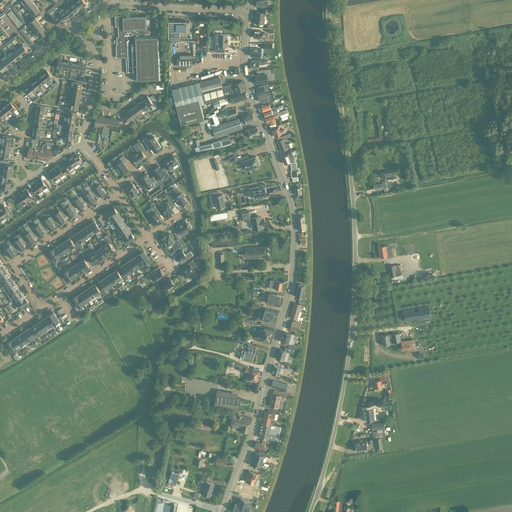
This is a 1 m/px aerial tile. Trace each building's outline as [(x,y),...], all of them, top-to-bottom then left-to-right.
[(30,10),(36,5),(32,0),(25,5),(30,10)] [(79,10),(82,7),(76,0),(74,0),(75,1),(73,3),(79,10)] [(76,12),(79,10),(73,3),(70,5),(76,12)] [(34,15),(40,10),(36,5),(30,10),(34,15)] [(73,15),(76,12),(70,5),(67,8),(73,15)] [(70,17),(73,15),(67,8),(64,10),(70,17)] [(256,16),(255,23),(264,24),(265,19),(264,19),(265,13),(269,14),(269,10),(263,9),(262,12),(256,12),(256,16)] [(67,19),(70,17),(64,10),(61,13),(67,19)] [(67,19),(61,13),(59,14),(57,11),(55,12),(63,22),(67,19)] [(59,26),(63,22),(55,12),(54,13),(56,16),(53,19),(59,26)] [(115,16),(115,26),(118,26),(118,36),(117,36),(117,48),(116,48),(116,57),(126,57),(126,73),(136,72),(136,80),(160,80),(160,69),(164,68),(164,54),(159,54),(159,35),(145,35),(145,33),(150,33),(149,25),(146,25),(146,16),(122,16),(115,16)] [(33,27),(39,22),(35,17),(29,22),(33,27)] [(168,21),(168,38),(180,38),(180,30),(189,30),(189,21),(168,21)] [(39,22),(33,27),(37,32),(43,27),(39,22)] [(43,27),(37,32),(41,37),(47,32),(43,27)] [(255,31),(254,37),(259,38),(258,40),(263,41),(266,41),(267,33),(264,33),(264,32),(255,31)] [(216,39),(215,52),(224,52),(225,47),(227,47),(227,43),(228,38),(227,38),(227,34),(219,34),(219,39),(216,39)] [(18,49),(23,55),(28,51),(23,45),(18,49)] [(18,59),(23,55),(18,49),(13,53),(18,59)] [(13,53),(8,57),(13,63),(18,59),(13,53)] [(180,58),(177,58),(177,66),(192,66),(191,58),(191,54),(180,55),(180,58)] [(8,67),(13,63),(8,57),(3,61),(8,67)] [(268,64),(268,61),(265,61),(260,62),(260,60),(252,60),(252,63),(250,63),(251,69),(259,68),(259,65),(265,64),(268,64)] [(256,78),(255,78),(255,82),(256,82),(256,83),(261,82),(261,83),(264,83),(264,82),(267,82),(267,81),(267,75),(271,75),(270,69),(257,71),(258,77),(256,77),(256,78)] [(45,73),(43,75),(50,83),(52,82),(49,78),(52,76),(46,70),(44,72),(45,73)] [(50,83),(43,75),(40,76),(39,75),(37,77),(43,84),(45,82),(48,85),(50,83)] [(36,80),(34,82),(41,91),(43,89),(40,86),(43,84),(37,77),(35,79),(36,80)] [(223,87),(222,86),(220,77),(172,89),(174,98),(172,98),(175,111),(178,111),(181,125),(204,119),(200,105),(205,103),(211,102),(218,101),(217,100),(225,98),(225,97),(234,94),(231,84),(223,87)] [(236,86),(232,87),(234,93),(238,92),(245,90),(242,81),(235,83),(236,86)] [(41,91),(34,82),(32,84),(30,82),(28,84),(34,91),(36,89),(39,92),(41,91)] [(32,93),(34,91),(28,84),(26,86),(27,87),(25,89),(32,98),(34,96),(32,93)] [(219,100),(213,102),(214,107),(235,101),(235,102),(247,98),(245,92),(231,96),(219,100)] [(267,93),(258,96),(260,101),(263,101),(264,103),(270,102),(269,99),(268,99),(274,97),(273,92),(267,93)] [(143,101),(151,110),(153,109),(150,105),(155,101),(151,95),(148,97),(147,96),(145,97),(146,99),(143,101)] [(5,104),(15,117),(17,115),(14,111),(16,109),(10,101),(5,104)] [(140,101),(138,103),(140,106),(143,110),(144,112),(147,110),(149,112),(149,111),(151,115),(153,114),(151,110),(143,101),(141,103),(140,101)] [(265,105),(262,106),(264,112),(271,109),(275,107),(273,102),(270,103),(270,102),(264,103),(265,105)] [(143,110),(140,106),(138,103),(136,104),(137,106),(134,108),(141,117),(143,116),(140,112),(143,110)] [(14,118),(15,117),(5,104),(1,108),(8,116),(10,114),(14,118)] [(271,109),(264,112),(266,117),(273,114),(278,112),(277,110),(276,107),(275,107),(271,109)] [(0,108),(0,114),(6,122),(7,123),(7,124),(9,123),(7,121),(5,118),(8,116),(1,108),(0,108)] [(139,118),(141,117),(134,108),(131,110),(130,108),(128,110),(134,117),(137,115),(139,118)] [(229,112),(225,113),(226,117),(227,117),(228,120),(236,118),(235,115),(237,114),(236,109),(228,111),(229,112)] [(131,119),(134,117),(128,110),(126,111),(127,113),(125,115),(122,117),(126,124),(132,120),(131,119)] [(273,114),(266,117),(268,122),(270,122),(271,124),(276,123),(275,120),(274,118),(278,116),(280,115),(285,114),(287,113),(286,110),(283,110),(277,113),(273,114)] [(209,116),(212,127),(220,124),(217,117),(216,114),(209,116)] [(254,120),(252,114),(250,114),(241,117),(242,120),(241,121),(242,124),(243,124),(247,123),(254,120)] [(107,118),(104,135),(108,136),(108,131),(109,126),(112,126),(113,117),(111,117),(111,118),(107,118)] [(113,117),(112,126),(115,127),(115,131),(120,132),(121,125),(118,125),(119,120),(115,119),(116,118),(113,117)] [(212,127),(215,136),(241,127),(239,119),(212,127)] [(259,133),(257,127),(251,129),(251,128),(247,129),(248,132),(248,133),(249,132),(251,136),(259,133)] [(278,127),(272,129),(275,136),(281,134),(284,132),(283,129),(279,130),(278,127)] [(282,151),(287,149),(290,148),(289,143),(285,145),(283,139),(289,137),(288,134),(283,136),(283,137),(277,139),(278,141),(282,151)] [(142,139),(148,147),(150,145),(154,151),(156,150),(156,151),(160,148),(161,147),(154,137),(148,141),(145,137),(143,139),(142,139)] [(231,144),(229,137),(221,140),(222,145),(222,146),(223,146),(226,145),(227,146),(231,144)] [(32,158),(35,139),(32,139),(31,141),(32,142),(32,147),(28,147),(27,157),(32,158)] [(196,152),(213,148),(212,143),(201,145),(196,147),(195,147),(196,152)] [(45,146),(43,160),(48,161),(49,158),(52,158),(53,151),(47,150),(47,144),(46,144),(45,144),(45,146)] [(144,157),(141,152),(144,150),(140,144),(137,146),(140,151),(131,157),(135,163),(144,157)] [(291,152),(282,156),(285,164),(291,162),(291,161),(294,160),(291,152)] [(174,154),(164,161),(170,171),(173,169),(172,166),(179,162),(174,154)] [(68,158),(74,167),(79,163),(81,166),(84,164),(79,157),(76,159),(73,155),(68,158)] [(116,165),(121,173),(128,169),(124,163),(127,161),(123,155),(120,158),(122,161),(116,165)] [(248,155),(239,159),(241,162),(240,162),(243,170),(246,168),(246,169),(250,168),(251,171),(256,169),(255,166),(258,165),(258,164),(259,163),(258,161),(257,160),(255,156),(249,159),(248,155)] [(69,170),(74,167),(68,158),(63,162),(66,167),(64,168),(68,173),(70,171),(69,170)] [(2,169),(13,171),(14,165),(9,164),(10,161),(0,160),(0,163),(3,164),(2,169)] [(68,173),(64,168),(62,170),(59,165),(54,169),(60,177),(65,174),(66,175),(68,173)] [(164,179),(170,175),(169,175),(166,170),(163,172),(161,169),(159,166),(153,170),(158,179),(162,176),(164,179)] [(12,177),(13,171),(2,169),(1,175),(0,174),(0,178),(7,179),(7,176),(12,177)] [(55,181),(60,177),(54,169),(49,172),(52,177),(50,179),(54,184),(56,182),(55,181)] [(386,180),(396,178),(394,170),(385,171),(386,180)] [(159,184),(154,178),(151,180),(147,174),(141,178),(148,188),(151,185),(153,188),(159,184)] [(7,179),(0,178),(0,181),(1,182),(0,184),(0,187),(10,189),(11,183),(7,182),(7,179)] [(36,182),(42,190),(47,187),(49,190),(52,188),(47,181),(45,183),(41,178),(36,182)] [(387,187),(386,181),(385,181),(374,183),(375,189),(383,188),(387,187)] [(38,194),(42,190),(36,182),(31,185),(35,190),(32,192),(38,200),(41,198),(38,194)] [(96,196),(88,185),(86,182),(83,184),(85,187),(85,188),(88,192),(84,195),(89,203),(90,202),(91,203),(93,202),(93,201),(94,200),(95,199),(93,197),(96,196)] [(92,182),(88,185),(96,196),(98,194),(100,196),(101,197),(102,195),(104,193),(105,193),(101,187),(102,187),(101,184),(100,185),(99,184),(95,187),(92,182)] [(136,194),(137,196),(143,192),(139,187),(137,189),(133,183),(132,184),(132,183),(128,186),(129,186),(127,187),(133,196),(136,194)] [(254,198),(260,197),(260,198),(261,198),(262,198),(263,198),(263,197),(263,196),(266,196),(266,195),(265,193),(264,188),(260,189),(259,186),(252,188),(253,190),(252,190),(252,192),(251,192),(252,197),(253,197),(254,198)] [(181,206),(188,202),(184,197),(185,196),(183,193),(182,194),(181,192),(178,195),(176,192),(174,188),(168,192),(173,200),(176,198),(181,206)] [(38,200),(32,192),(30,193),(27,189),(22,192),(28,201),(33,197),(36,201),(38,200)] [(218,195),(217,191),(209,193),(210,197),(215,196),(217,208),(225,207),(224,201),(223,199),(222,194),(218,195)] [(23,204),(28,201),(22,192),(17,196),(21,201),(16,204),(20,209),(24,206),(23,204)] [(73,201),(79,209),(80,208),(80,209),(82,208),(82,207),(84,206),(84,205),(83,203),(85,202),(81,195),(78,197),(73,201)] [(65,201),(67,205),(63,207),(64,208),(69,217),(70,216),(71,217),(73,215),(72,214),(74,213),(75,213),(73,211),(76,209),(68,198),(67,196),(64,198),(66,200),(65,201)] [(167,216),(171,214),(170,213),(173,211),(171,208),(174,206),(170,200),(163,204),(164,205),(161,207),(167,216)] [(0,210),(5,218),(10,215),(11,217),(14,215),(10,209),(7,210),(4,206),(0,208),(0,210)] [(157,214),(160,213),(155,206),(152,207),(154,210),(149,213),(152,218),(151,218),(153,222),(154,221),(156,224),(161,220),(159,216),(157,214)] [(106,212),(110,217),(117,212),(114,207),(106,212)] [(66,216),(62,210),(54,215),(59,223),(60,223),(61,223),(63,222),(62,221),(64,220),(65,220),(63,218),(66,216)] [(250,211),(241,212),(242,220),(249,219),(249,222),(252,222),(253,230),(261,229),(261,227),(264,227),(263,221),(261,221),(260,218),(250,219),(250,211)] [(121,217),(117,212),(110,217),(113,222),(121,217)] [(52,228),(52,227),(54,226),(54,225),(53,223),(55,222),(51,215),(43,221),(49,229),(50,229),(52,228)] [(34,220),(37,225),(33,227),(39,236),(40,235),(40,236),(43,235),(42,234),(44,233),(44,232),(43,230),(45,228),(38,217),(38,218),(36,219),(34,220)] [(121,217),(113,222),(112,223),(115,227),(116,227),(124,222),(121,217)] [(94,221),(89,225),(95,232),(99,229),(102,233),(104,231),(101,226),(99,227),(94,221)] [(177,230),(174,232),(178,237),(179,239),(182,236),(181,234),(190,228),(191,227),(189,224),(188,224),(186,221),(176,228),(177,230)] [(128,227),(124,222),(116,227),(120,232),(128,227)] [(28,232),(24,235),(30,243),(31,244),(33,242),(33,241),(34,240),(35,240),(34,238),(36,236),(29,225),(25,228),(28,232)] [(84,228),(90,236),(95,232),(89,225),(84,228)] [(131,232),(128,227),(120,232),(123,237),(131,232)] [(84,228),(79,231),(84,239),(90,236),(84,228)] [(80,248),(82,251),(84,249),(80,242),(84,239),(79,231),(74,235),(78,241),(76,243),(80,248)] [(131,232),(123,237),(122,238),(126,243),(134,237),(131,232)] [(166,235),(162,238),(165,242),(164,243),(166,246),(167,245),(167,246),(171,243),(173,246),(174,247),(173,248),(174,251),(175,251),(182,246),(178,239),(175,241),(173,237),(172,238),(169,234),(166,236),(166,235)] [(20,250),(20,249),(21,250),(23,249),(23,248),(24,247),(25,246),(24,244),(26,243),(22,236),(14,242),(20,250)] [(104,246),(109,253),(114,250),(110,244),(112,242),(109,237),(106,239),(109,243),(104,246)] [(70,238),(65,241),(70,249),(75,246),(77,249),(80,248),(76,243),(74,244),(70,238)] [(212,239),(212,243),(212,247),(235,246),(235,238),(212,239)] [(59,245),(65,252),(70,249),(65,241),(59,245)] [(10,257),(11,257),(11,258),(14,256),(13,255),(15,254),(14,252),(17,250),(12,244),(10,245),(9,244),(4,248),(10,257)] [(59,245),(54,248),(60,256),(65,252),(59,245)] [(104,257),(109,253),(104,246),(99,249),(104,257)] [(265,246),(245,248),(245,256),(248,255),(248,258),(262,257),(261,255),(265,254),(265,246)] [(388,246),(378,247),(380,258),(387,256),(387,258),(393,257),(392,249),(388,249),(388,246)] [(51,254),(49,255),(55,264),(57,263),(55,260),(61,257),(60,256),(54,248),(49,251),(51,254)] [(99,249),(94,253),(99,260),(104,257),(99,249)] [(154,260),(150,254),(148,256),(143,250),(140,252),(141,253),(139,254),(138,254),(144,262),(145,264),(145,265),(146,264),(150,261),(151,262),(154,260)] [(178,261),(180,260),(182,262),(193,255),(190,251),(185,254),(183,250),(174,256),(178,261)] [(86,252),(84,254),(87,259),(89,257),(94,264),(99,260),(94,253),(93,251),(88,255),(86,252)] [(82,257),(77,260),(79,263),(84,270),(89,267),(85,260),(87,259),(84,254),(81,256),(82,257)] [(144,262),(138,254),(136,256),(134,257),(140,265),(142,264),(144,262)] [(134,257),(132,259),(131,259),(130,260),(129,260),(136,270),(140,267),(140,265),(134,257)] [(136,270),(129,260),(127,262),(125,263),(131,272),(131,273),(136,270)] [(196,265),(192,260),(184,265),(185,268),(182,271),(186,276),(194,270),(192,268),(196,265)] [(79,273),(84,270),(79,263),(74,266),(79,273)] [(131,272),(125,263),(121,266),(120,266),(124,272),(122,274),(125,280),(128,278),(127,276),(132,273),(131,273),(131,272)] [(400,264),(389,266),(391,277),(401,275),(400,264)] [(69,269),(74,277),(79,273),(74,266),(69,269)] [(0,278),(9,273),(5,267),(0,270),(0,278)] [(74,277),(69,269),(68,268),(63,271),(61,269),(59,271),(62,276),(65,274),(69,280),(74,277)] [(112,272),(111,272),(117,281),(122,277),(116,268),(113,270),(113,271),(112,272)] [(156,268),(147,274),(149,277),(151,276),(155,281),(164,275),(163,274),(164,273),(162,271),(162,272),(160,269),(158,271),(156,268)] [(117,281),(111,272),(112,272),(108,275),(107,275),(113,283),(117,281)] [(13,279),(9,273),(0,278),(0,283),(2,286),(13,279)] [(113,283),(107,275),(108,275),(104,278),(103,277),(110,287),(109,286),(113,283)] [(110,287),(103,277),(103,278),(99,281),(99,280),(99,281),(103,287),(100,289),(104,294),(107,292),(106,290),(110,287)] [(165,290),(169,286),(171,288),(174,286),(173,284),(174,284),(170,278),(167,280),(165,278),(160,281),(162,284),(161,284),(165,290)] [(17,285),(13,279),(2,286),(6,292),(17,285)] [(270,280),(269,285),(274,286),(275,285),(276,285),(275,288),(281,290),(283,282),(277,281),(270,280)] [(100,292),(94,284),(90,287),(90,286),(96,295),(100,292)] [(303,297),(305,286),(304,286),(304,285),(300,284),(299,285),(298,285),(296,296),(300,297),(299,302),(305,303),(306,298),(303,297)] [(21,291),(17,285),(6,292),(10,298),(21,291)] [(96,295),(90,286),(90,287),(86,289),(92,298),(96,295)] [(92,298),(86,289),(86,290),(82,292),(88,300),(92,298)] [(24,297),(21,291),(10,298),(14,304),(24,297)] [(88,300),(82,292),(78,295),(77,295),(83,303),(88,300)] [(269,294),(267,302),(271,303),(271,302),(278,303),(278,304),(279,297),(272,296),(273,295),(269,294)] [(83,303),(77,295),(73,298),(77,304),(74,306),(78,312),(81,310),(79,306),(83,303)] [(28,302),(24,297),(14,304),(18,310),(28,302)] [(297,320),(301,305),(295,303),(290,317),(297,320)] [(415,309),(403,312),(404,321),(417,319),(417,321),(431,319),(429,307),(415,309)] [(263,319),(273,322),(276,312),(265,309),(267,310),(264,320),(263,319)] [(145,310),(139,313),(145,322),(150,318),(145,310)] [(48,315),(55,325),(60,322),(61,324),(64,322),(60,316),(57,318),(53,312),(48,315)] [(139,313),(134,317),(139,325),(145,322),(139,313)] [(159,313),(151,318),(154,324),(163,318),(159,313)] [(55,325),(48,315),(48,316),(44,318),(50,328),(55,325)] [(134,317),(128,320),(134,329),(139,325),(134,317)] [(50,328),(44,318),(44,319),(40,321),(45,330),(49,327),(50,328)] [(163,318),(154,324),(158,329),(166,324),(163,318)] [(128,320),(123,324),(128,332),(134,329),(128,320)] [(45,330),(40,321),(35,324),(41,333),(45,330)] [(297,331),(299,323),(293,321),(290,329),(297,331)] [(41,333),(35,324),(31,327),(30,327),(36,336),(41,333)] [(123,324),(117,328),(123,336),(128,332),(123,324)] [(166,324),(158,329),(161,335),(170,330),(166,324)] [(24,331),(30,339),(34,336),(35,336),(29,327),(28,328),(29,328),(24,331)] [(117,328),(112,331),(117,340),(123,336),(117,328)] [(271,336),(272,331),(265,329),(262,328),(259,337),(262,338),(269,340),(269,339),(271,340),(272,336),(271,336)] [(30,339),(24,331),(20,334),(25,342),(30,339)] [(112,331),(106,335),(111,343),(117,340),(112,331)] [(284,331),(281,341),(289,344),(289,343),(288,347),(296,350),(297,346),(291,344),(294,335),(291,334),(292,334),(284,331)] [(389,334),(381,335),(383,345),(390,344),(389,338),(392,338),(393,343),(401,341),(399,333),(389,335),(389,334)] [(25,342),(20,334),(19,334),(20,334),(16,337),(16,336),(21,345),(25,342)] [(106,335),(101,338),(106,347),(111,343),(106,335)] [(152,335),(146,338),(152,347),(157,343),(152,335)] [(251,339),(239,335),(237,340),(249,344),(251,339)] [(21,345),(16,336),(15,337),(16,337),(11,340),(11,339),(17,348),(21,345)] [(94,341),(89,344),(95,354),(100,351),(96,344),(99,343),(95,337),(93,339),(94,341)] [(183,342),(178,346),(181,349),(186,345),(188,348),(191,346),(189,343),(191,341),(189,337),(188,338),(183,342)] [(146,338),(141,342),(146,350),(152,347),(146,338)] [(17,348),(11,339),(11,340),(7,343),(7,342),(7,343),(12,351),(13,351),(17,348)] [(415,339),(401,341),(402,350),(416,348),(415,339)] [(141,342),(135,346),(141,354),(146,350),(141,342)] [(82,346),(80,347),(83,353),(85,351),(90,358),(95,354),(89,344),(83,348),(82,346)] [(241,353),(240,358),(243,359),(243,358),(253,361),(254,356),(254,354),(257,346),(249,344),(248,348),(249,348),(249,351),(245,350),(245,351),(242,350),(242,353),(241,353)] [(135,346),(130,349),(135,358),(141,354),(135,346)] [(283,361),(286,351),(294,353),(295,350),(285,347),(284,350),(279,349),(276,358),(283,361)] [(130,349),(124,353),(129,361),(135,358),(130,349)] [(76,354),(70,357),(77,367),(83,364),(78,357),(81,355),(78,350),(75,352),(76,354)] [(124,353),(118,356),(124,365),(129,361),(124,353)] [(118,356),(113,360),(118,368),(124,365),(118,356)] [(279,375),(281,367),(274,365),(272,373),(279,375)] [(99,368),(94,371),(100,380),(105,377),(103,373),(105,371),(102,366),(99,368)] [(37,367),(28,373),(31,377),(40,372),(37,367)] [(246,368),(245,372),(251,373),(249,379),(257,381),(260,371),(252,369),(246,368)] [(94,371),(89,375),(95,384),(100,380),(94,371)] [(40,372),(31,377),(34,382),(43,376),(40,372)] [(89,375),(84,378),(90,387),(95,384),(89,375)] [(381,384),(384,383),(387,383),(387,379),(386,375),(379,377),(380,380),(374,380),(374,384),(371,384),(372,388),(375,388),(376,390),(377,390),(381,390),(381,389),(381,387),(381,384)] [(43,376),(34,382),(37,387),(46,381),(43,376)] [(84,378),(79,381),(85,390),(90,387),(84,378)] [(286,391),(288,384),(273,380),(271,387),(286,391)] [(46,381),(37,387),(40,391),(49,385),(46,381)] [(79,381),(74,384),(80,393),(85,390),(79,381)] [(74,384),(69,388),(75,397),(80,393),(74,384)] [(272,399),(270,406),(278,408),(278,407),(282,408),(285,396),(287,397),(288,393),(279,391),(279,392),(274,391),(273,394),(271,398),(272,399)] [(143,392),(132,394),(133,401),(141,400),(141,403),(147,402),(147,399),(144,399),(143,392)] [(54,400),(47,405),(51,410),(61,404),(63,403),(59,397),(61,396),(60,394),(53,398),(54,400)] [(104,399),(102,405),(113,408),(114,402),(113,401),(114,398),(115,395),(109,394),(108,397),(108,400),(104,399)] [(239,410),(241,398),(217,394),(215,406),(239,410)] [(61,404),(51,410),(54,415),(61,411),(62,414),(68,411),(66,408),(64,409),(61,404)] [(98,410),(97,413),(103,415),(103,412),(111,414),(113,408),(102,405),(101,405),(100,411),(98,410)] [(135,411),(127,412),(128,419),(139,418),(138,411),(141,410),(140,407),(134,408),(135,411)] [(373,408),(364,409),(365,411),(366,418),(366,421),(375,420),(375,419),(379,419),(378,413),(374,413),(373,408)] [(274,419),(275,413),(276,411),(269,409),(268,412),(265,411),(264,417),(271,419),(274,419)] [(234,414),(230,427),(239,429),(238,431),(248,433),(252,418),(234,414)] [(264,418),(259,437),(278,441),(278,440),(279,438),(281,427),(274,425),(274,422),(270,421),(271,419),(264,417),(264,418)] [(99,420),(93,420),(93,423),(96,423),(96,429),(108,429),(107,423),(99,423),(99,420)] [(130,426),(122,427),(123,433),(135,432),(134,425),(136,425),(136,422),(130,423),(130,426)] [(210,432),(211,426),(203,425),(203,424),(199,424),(195,424),(195,425),(192,425),(191,431),(194,431),(210,432)] [(96,435),(94,435),(94,438),(100,438),(100,435),(108,435),(108,429),(96,429),(96,435)] [(22,431),(19,431),(19,437),(22,437),(22,445),(29,445),(29,433),(22,433),(22,431)] [(135,432),(123,433),(124,440),(132,438),(133,441),(139,440),(138,437),(136,438),(135,432)] [(257,442),(254,448),(263,451),(266,442),(269,444),(270,441),(263,438),(261,443),(257,442)] [(366,441),(355,443),(356,451),(368,449),(366,441)] [(136,446),(125,448),(126,455),(134,454),(134,457),(140,456),(140,453),(137,454),(136,446)] [(271,455),(263,452),(258,450),(257,453),(256,452),(253,458),(263,461),(264,458),(265,458),(266,456),(270,458),(271,455)] [(215,457),(213,463),(216,463),(225,465),(227,459),(217,457),(215,457)] [(14,458),(8,458),(8,470),(14,470),(14,472),(17,472),(17,466),(14,466),(14,458)] [(261,465),(263,461),(253,458),(252,461),(251,463),(257,466),(256,468),(265,472),(266,469),(262,467),(262,465),(261,465)] [(134,463),(126,464),(127,471),(139,470),(138,463),(140,462),(139,459),(134,460),(134,463)] [(23,468),(20,468),(20,474),(23,474),(23,472),(30,472),(30,460),(23,460),(23,468)] [(64,469),(62,474),(72,478),(74,473),(64,469)] [(172,470),(168,482),(176,485),(180,473),(172,470)] [(241,494),(244,495),(243,496),(247,498),(248,496),(251,497),(255,484),(255,483),(258,484),(259,478),(257,478),(259,474),(248,471),(246,480),(245,481),(241,494)] [(111,472),(100,473),(101,479),(105,479),(105,481),(111,480),(110,478),(111,478),(111,472)] [(62,474),(60,479),(70,483),(72,478),(62,474)] [(60,479),(58,485),(68,488),(70,483),(60,479)] [(210,496),(214,484),(206,482),(202,494),(210,496)] [(99,484),(99,487),(101,487),(100,493),(111,496),(112,496),(113,489),(105,488),(105,485),(99,484)] [(58,485),(56,490),(67,493),(68,488),(58,485)] [(56,490),(55,495),(65,498),(67,493),(56,490)] [(96,499),(96,502),(102,503),(102,500),(110,502),(111,496),(100,493),(99,499),(96,499)] [(55,495),(53,500),(63,503),(65,498),(55,495)] [(133,496),(129,502),(136,506),(134,509),(139,511),(141,510),(139,508),(143,502),(133,496)] [(248,511),(250,508),(246,507),(248,501),(241,498),(239,504),(235,503),(232,511),(233,511),(248,511)]
